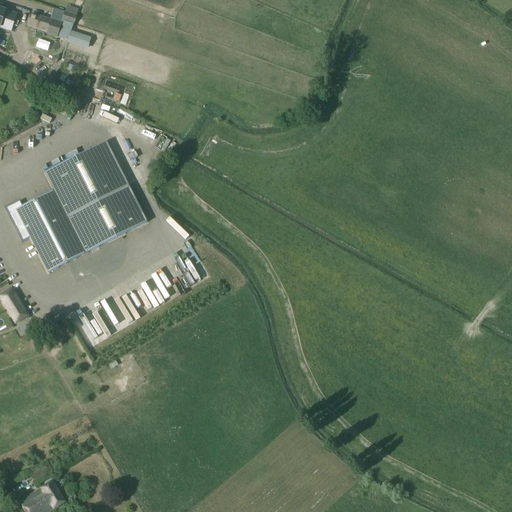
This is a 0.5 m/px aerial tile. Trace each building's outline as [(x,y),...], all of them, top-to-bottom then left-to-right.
[(16,15),(0,8),(0,27),(11,32),(16,15)] [(77,15),(65,12),(62,22),(74,25),(77,15)] [(62,24),(32,14),(28,25),(47,32),(47,34),(57,37),(62,24)] [(91,38),(71,32),(68,44),(88,50),(91,38)] [(38,57),(33,61),(36,66),(41,62),(38,57)] [(54,191),(53,192),(85,255),(100,247),(147,223),(106,142),(46,174),(54,191)] [(85,255),(53,192),(16,211),(47,274),(83,256),(85,255)] [(185,292),(203,281),(185,253),(167,264),(185,292)] [(8,310),(20,303),(12,289),(8,292),(11,297),(3,302),(8,310)] [(148,296),(142,300),(144,304),(139,306),(144,315),(155,308),(148,296)] [(28,316),(20,303),(8,310),(13,319),(21,313),(24,319),(28,316)] [(53,325),(47,315),(43,317),(49,328),(53,325)] [(60,330),(57,324),(49,329),(52,334),(60,330)] [(49,473),(44,467),(31,475),(36,481),(49,473)] [(51,511),(66,503),(53,482),(20,502),(26,511),(51,511)]
